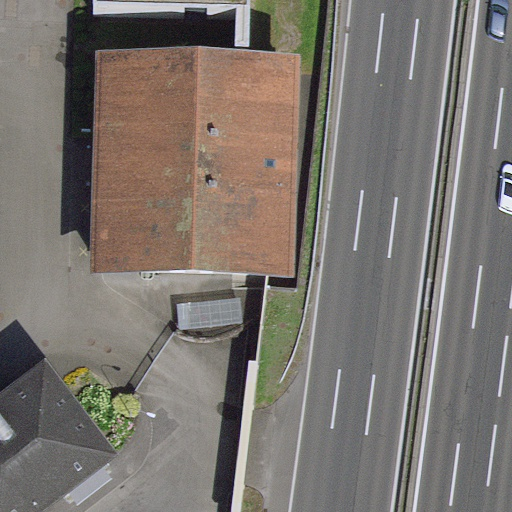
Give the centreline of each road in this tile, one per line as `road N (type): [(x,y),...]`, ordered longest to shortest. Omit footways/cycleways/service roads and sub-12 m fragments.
road 1 (motorway): [(398,0),(336,511)]
road 2 (motorway): [(457,511),(511,0)]
